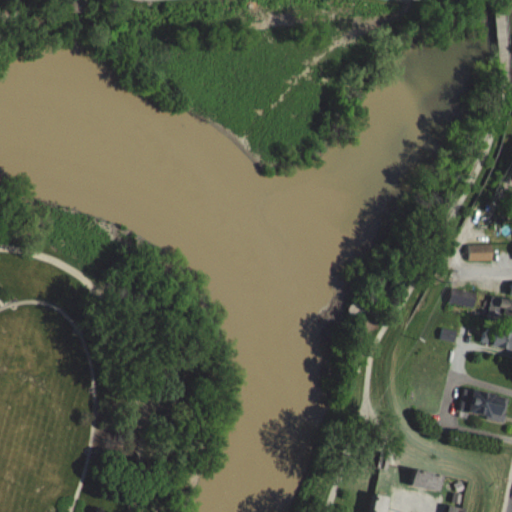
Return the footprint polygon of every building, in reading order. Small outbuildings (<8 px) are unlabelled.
[(84,0),(85,11),(60,12),(59,0),(84,0)] [(66,19),(82,18),(82,6),(65,6),(66,19)] [(47,10),(48,27),(31,28),(30,11),(47,10)] [(490,259),(490,243),(466,244),(466,259),(490,259)] [(466,267),(489,266),(488,251),(465,251),(466,267)] [(511,322),(511,299),(489,294),(484,316),(511,322)] [(472,298),(446,295),(445,310),(470,313),(472,298)] [(477,350),(511,356),(511,341),(480,334),(477,350)] [(502,404),(457,394),(452,415),(480,421),(479,424),(496,428),(502,404)] [(379,475),(381,469),(383,460),(366,457),(363,472),(374,474),(379,475)] [(433,496),(436,481),(408,475),(404,490),(433,496)] [(448,498),(446,508),(454,510),(456,500),(448,498)] [(380,511),(383,502),(369,499),(366,511),(380,511)]
